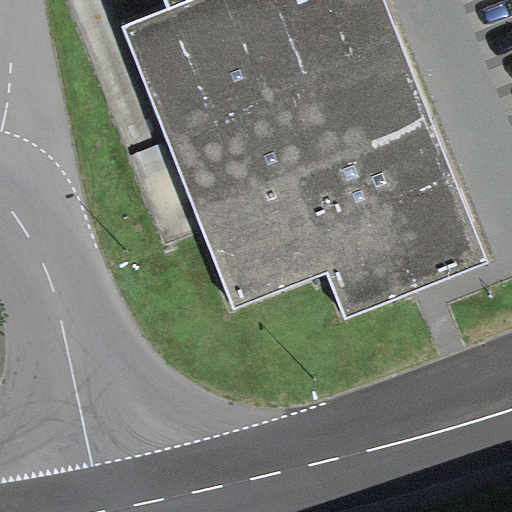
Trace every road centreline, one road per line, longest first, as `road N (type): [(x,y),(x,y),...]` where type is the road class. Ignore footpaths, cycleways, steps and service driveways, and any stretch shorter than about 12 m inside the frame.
road 1 (tertiary): [(102,510),(306,469),(511,405)]
road 2 (tertiary): [(0,201),(46,273),(102,510)]
